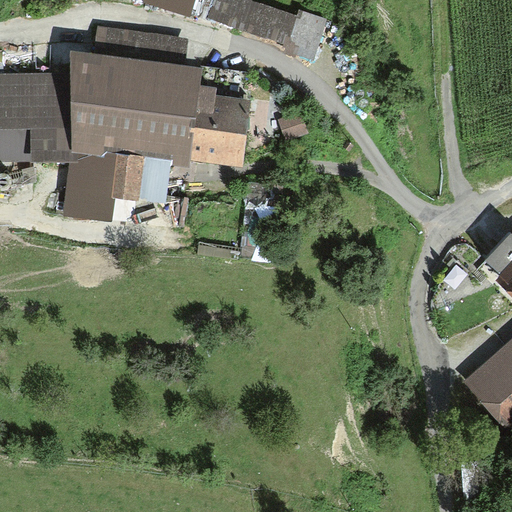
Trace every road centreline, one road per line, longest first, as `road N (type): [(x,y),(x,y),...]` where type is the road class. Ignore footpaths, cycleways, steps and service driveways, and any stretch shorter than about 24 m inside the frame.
road 1 (track): [(441,240),(361,133),(289,66),(115,12),(0,35)]
road 2 (residential): [(511,191),(470,211),(430,251),(413,306),(442,511)]
